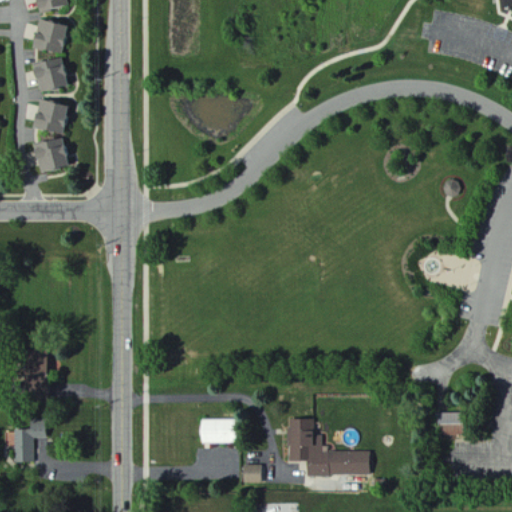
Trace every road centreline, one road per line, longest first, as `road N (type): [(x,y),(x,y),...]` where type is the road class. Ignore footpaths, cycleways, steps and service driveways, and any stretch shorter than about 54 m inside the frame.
road 1 (residential): [(121,213),(196,203),(243,178),(306,116),(345,95),(393,83),(445,87),(511,121),(478,346),(511,361)]
road 2 (tertiary): [(122,0),(122,511)]
road 3 (residential): [(35,212),(22,153),(16,0)]
road 4 (residential): [(121,213),(0,212)]
